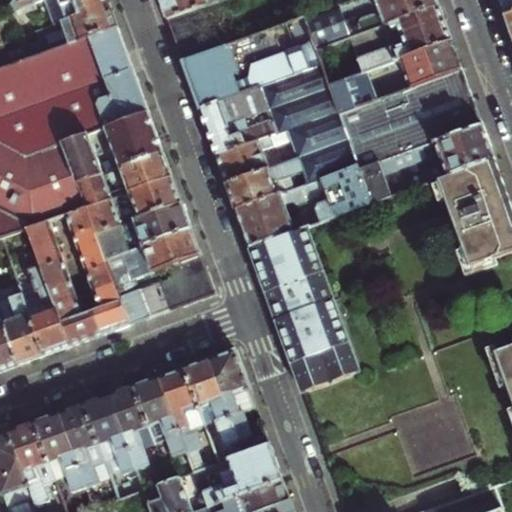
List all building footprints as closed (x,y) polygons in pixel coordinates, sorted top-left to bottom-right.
[(44,0),(53,25),(56,24),(81,15),(77,2),(82,0),(13,0),(12,3),(16,10),(42,0),(44,0)] [(22,50),(26,63),(118,29),(111,11),(107,0),(82,0),(77,2),(81,15),(56,24),(60,36),(22,50)] [(159,0),(164,12),(169,25),(211,9),(234,0),(159,0)] [(354,40),(397,24),(440,9),(437,0),(375,0),(382,16),(376,18),(372,16),(363,19),(359,25),(360,28),(351,30),(354,40)] [(511,0),(500,0),(501,1),(507,19),(511,17),(511,0)] [(316,54),(351,41),(339,8),(304,21),(316,54)] [(211,9),(169,25),(178,52),(221,36),(211,9)] [(401,62),(453,43),(447,27),(440,9),(397,24),(404,48),(395,51),(390,49),(357,62),(359,70),(351,73),(354,79),(364,75),(401,62)] [(359,169),(339,115),(329,88),(316,54),(304,21),(184,66),(191,86),(211,140),(218,159),(288,134),(299,163),(303,175),(308,188),(359,169)] [(0,72),(0,144),(29,159),(65,146),(90,137),(108,130),(150,115),(147,106),(132,66),(118,29),(26,63),(0,72)] [(354,79),(329,88),(339,115),(463,71),(458,58),(453,43),(401,62),(406,77),(369,90),(364,75),(354,79)] [(373,208),(394,201),(381,166),(484,128),(477,111),(466,79),(463,71),(339,115),(359,169),(373,208)] [(157,134),(150,115),(108,130),(118,158),(105,163),(107,169),(102,170),(90,137),(65,146),(79,184),(104,176),(109,174),(165,155),(157,134)] [(394,201),(440,184),(496,162),(493,154),(491,148),(484,128),(381,166),(394,201)] [(288,134),(218,159),(225,178),(229,189),(299,163),(288,134)] [(29,159),(0,144),(0,240),(29,230),(49,223),(69,215),(88,209),(79,184),(65,146),(29,159)] [(169,167),(165,155),(109,174),(114,187),(127,183),(131,193),(173,178),(169,167)] [(511,205),(496,162),(440,184),(453,219),(473,272),(511,257),(511,205)] [(299,163),(229,189),(234,204),(238,214),(280,198),(274,183),(275,182),(280,183),(303,175),(299,163)] [(280,198),(238,214),(245,233),(252,254),(297,237),(286,206),(300,201),(307,204),(321,199),(323,194),(329,192),(332,202),(321,206),(328,225),(373,208),(359,169),(308,188),(280,198)] [(113,200),(104,176),(79,184),(88,209),(113,200)] [(173,178),(131,193),(123,196),(131,217),(127,219),(128,224),(132,223),(183,204),(178,191),(173,178)] [(113,200),(88,209),(95,229),(98,235),(118,228),(122,226),(113,200)] [(183,204),(132,223),(142,249),(193,231),(188,218),(183,204)] [(73,227),(76,236),(95,229),(88,209),(69,215),(73,227)] [(29,230),(37,251),(57,243),(53,234),(49,223),(29,230)] [(118,228),(98,235),(102,247),(104,252),(108,262),(128,255),(118,228)] [(80,246),(83,254),(102,247),(98,235),(95,229),(76,236),(80,246)] [(128,255),(108,262),(109,267),(116,284),(121,300),(140,292),(136,281),(170,269),(202,257),(198,245),(193,231),(142,249),(128,255)] [(307,233),(297,237),(252,254),(259,273),(298,378),(305,398),(361,378),(307,233)] [(37,251),(40,260),(43,269),(63,262),(60,254),(57,243),(37,251)] [(87,265),(90,273),(109,267),(108,262),(104,252),(102,247),(83,254),(87,265)] [(202,257),(170,269),(173,280),(174,283),(177,282),(192,276),(208,271),(202,257)] [(73,349),(57,305),(51,288),(43,269),(40,260),(38,261),(35,266),(36,269),(29,272),(37,295),(25,300),(46,359),(61,354),(73,349)] [(67,271),(63,262),(43,269),(51,288),(70,281),(67,271)] [(93,282),(97,292),(116,284),(109,267),(90,273),(93,282)] [(217,297),(208,271),(192,276),(201,303),(210,299),(217,297)] [(192,276),(177,282),(187,308),(194,305),(201,303),(192,276)] [(179,311),(187,308),(177,282),(174,283),(173,280),(162,284),(173,313),(179,311)] [(73,288),(70,281),(51,288),(57,305),(77,298),(73,288)] [(119,332),(131,328),(121,300),(116,284),(97,292),(90,294),(96,312),(105,338),(119,332)] [(173,313),(162,284),(140,292),(151,321),(163,317),(173,313)] [(35,363),(46,359),(25,300),(21,290),(13,292),(15,299),(11,301),(16,315),(20,318),(20,320),(6,325),(22,368),(35,363)] [(140,292),(121,300),(131,328),(141,325),(151,321),(140,292)] [(105,338),(96,312),(93,313),(89,314),(83,296),(77,298),(57,305),(73,349),(86,344),(102,339),(105,338)] [(0,375),(8,373),(22,368),(6,325),(0,326),(0,375)] [(511,399),(511,349),(496,355),(511,399)] [(259,409),(238,352),(223,358),(210,362),(237,436),(244,457),(272,447),(267,433),(254,437),(246,414),(259,409)] [(237,436),(210,362),(198,367),(185,372),(205,428),(218,424),(224,441),(237,436)] [(205,428),(185,372),(174,376),(161,380),(187,454),(200,449),(194,432),(205,428)] [(187,454),(161,380),(149,385),(135,390),(156,447),(167,443),(173,459),(187,454)] [(156,447),(135,390),(123,394),(111,399),(137,472),(151,468),(145,451),(156,447)] [(137,472),(111,399),(101,402),(87,407),(107,464),(118,461),(124,477),(137,472)] [(107,464),(87,407),(74,412),(60,416),(88,490),(101,485),(101,484),(113,480),(107,464)] [(88,490),(60,416),(49,421),(36,425),(57,482),(68,479),(74,495),(88,491),(88,490)] [(57,482),(36,425),(22,431),(11,435),(38,509),(51,504),(44,487),(57,482)] [(38,511),(38,509),(11,435),(0,438),(0,485),(9,511),(38,511)] [(190,505),(192,509),(193,511),(204,511),(285,483),(282,475),(275,456),(272,447),(244,457),(216,467),(226,494),(210,499),(208,494),(192,500),(193,504),(190,505)] [(145,492),(151,511),(193,511),(192,509),(184,511),(183,511),(172,483),(145,492)] [(295,511),(291,500),(285,483),(204,511),(295,511)]
